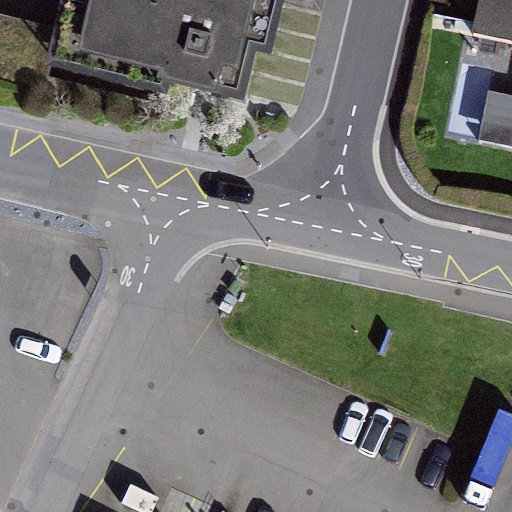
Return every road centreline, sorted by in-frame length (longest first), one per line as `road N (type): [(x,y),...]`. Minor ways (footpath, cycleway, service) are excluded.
road 1 (unclassified): [(162,196),(149,267),(39,511)]
road 2 (residential): [(327,229),(380,0)]
road 3 (residential): [(511,267),(327,229)]
road 4 (residential): [(327,229),(162,196)]
road 5 (residential): [(162,196),(0,159)]
